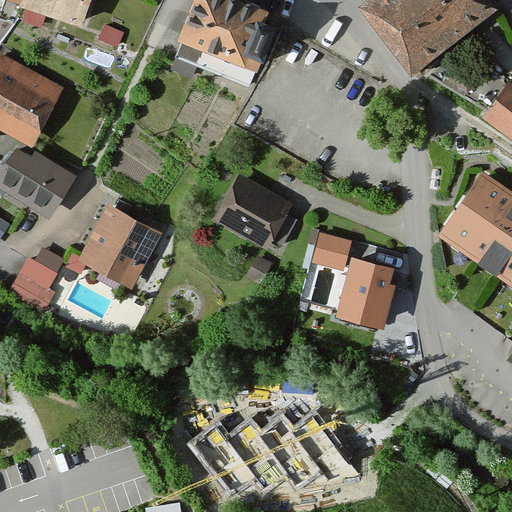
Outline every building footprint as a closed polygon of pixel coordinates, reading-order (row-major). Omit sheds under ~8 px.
[(0,0),(0,2),(81,30),(91,0),(0,0)] [(267,22),(270,15),(234,0),(194,0),(182,29),(257,61),(272,24),(267,22)] [(490,0),(489,0),(372,0),(370,2),(413,59),(490,0)] [(61,90),(0,58),(0,133),(30,149),(61,90)] [(478,82),(454,67),(444,83),(468,97),(478,82)] [(511,140),(511,89),(507,87),(484,123),(511,140)] [(0,189),(48,219),(74,178),(35,154),(31,160),(13,149),(0,169),(0,189)] [(511,288),(511,194),(480,174),(437,240),(511,288)] [(265,253),(291,208),(238,178),(213,223),(265,253)] [(160,237),(108,208),(77,263),(129,291),(160,237)] [(351,242),(319,234),(312,262),(344,270),(351,242)] [(267,267),(255,260),(243,279),(255,286),(267,267)] [(392,270),(353,260),(338,316),(382,328),(393,289),(387,288),(392,270)] [(56,279),(26,262),(6,296),(41,316),(53,296),(48,293),(56,279)] [(312,416),(292,431),(322,470),(329,480),(349,465),(312,416)] [(283,419),(258,437),(289,477),(297,488),(322,470),(292,431),(283,419)] [(258,437),(250,424),(225,442),(254,481),(264,494),(289,477),(258,437)] [(230,499),(254,481),(225,442),(213,425),(189,443),(230,499)] [(150,502),(150,511),(181,511),(181,499),(150,502)]
